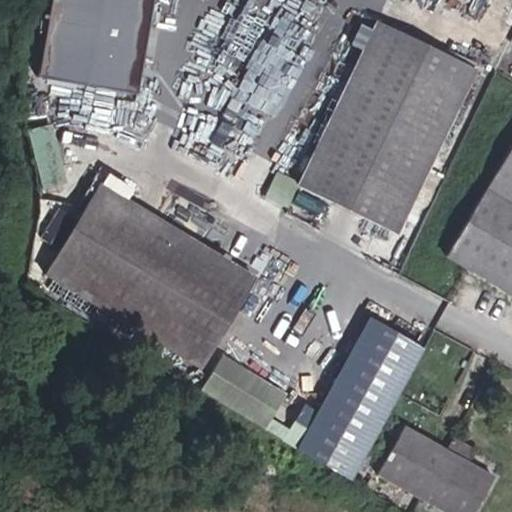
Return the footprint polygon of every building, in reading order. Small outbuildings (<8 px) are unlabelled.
[(51,0),(40,76),(135,91),(149,0),(51,0)] [(474,65),(379,19),(299,186),(394,230),(474,65)] [(53,118),(33,121),(42,182),(62,179),(53,118)] [(511,292),(511,145),(448,254),(511,292)] [(267,195),(288,205),(299,180),(277,171),(267,195)] [(202,362),(257,272),(102,177),(47,267),(202,362)] [(302,444),(323,409),(223,348),(202,383),(302,444)] [(463,462),(472,447),(451,434),(442,449),(406,428),(381,471),(449,511),(468,511),(489,477),(463,462)]
